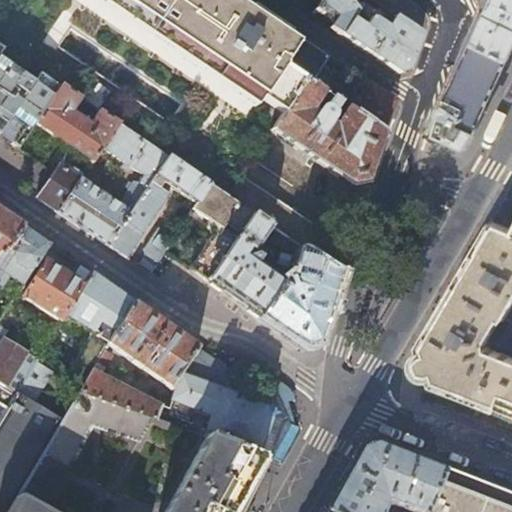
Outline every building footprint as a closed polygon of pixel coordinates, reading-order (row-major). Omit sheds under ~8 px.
[(306,82),(282,65),(296,44),(230,0),(0,0),(0,1),(0,46),(61,87),(81,100),(98,111),(117,124),(117,125),(167,159),(167,158),(210,186),(209,187),(252,216),(269,227),(277,232),(288,240),(326,265),(331,259),(335,252),(323,244),(321,242),(321,239),(325,233),(311,224),(240,175),(254,154),(269,131),(270,132),(306,82)] [(329,28),(339,35),(356,12),(352,1),(352,0),(321,0),(316,9),(325,15),(328,9),(337,16),(329,28)] [(511,51),(511,0),(492,0),(471,43),(508,60),(511,51)] [(356,12),(339,35),(398,74),(408,71),(421,35),(388,12),(381,23),(372,17),(365,27),(357,22),(361,15),(356,12)] [(480,120),(508,60),(471,43),(443,103),(434,133),(443,138),(465,148),(475,131),(480,120)] [(0,46),(0,136),(17,148),(35,124),(61,87),(0,46)] [(311,112),(324,94),(306,82),(270,132),(350,185),(368,182),(374,162),(383,133),(351,112),(348,111),(336,129),(330,125),(334,119),(334,117),(334,113),(331,110),(327,109),(323,109),(321,111),(317,117),(311,112)] [(383,92),(369,83),(351,112),(383,133),(396,101),(383,92)] [(72,113),(81,100),(61,87),(35,124),(91,162),(101,147),(117,125),(117,124),(98,111),(89,125),(72,113)] [(142,174),(137,183),(133,183),(119,204),(105,195),(111,185),(104,179),(97,190),(80,178),(56,211),(108,246),(167,159),(117,125),(101,147),(142,174)] [(158,189),(163,182),(190,200),(173,225),(179,230),(193,210),(209,187),(210,186),(167,158),(167,159),(108,246),(126,258),(169,195),(167,193),(166,194),(158,189)] [(35,197),(56,211),(80,178),(58,164),(35,197)] [(252,216),(209,187),(193,210),(217,227),(188,269),(206,282),(252,216)] [(0,209),(0,252),(3,254),(24,226),(5,213),(0,209)] [(269,227),(252,216),(206,282),(241,306),(266,271),(246,257),(250,252),(252,253),(269,227)] [(511,228),(503,225),(492,221),(450,292),(418,345),(423,348),(418,352),(416,354),(414,358),(414,363),(415,370),(418,374),(421,377),(424,379),(428,380),(433,380),(435,384),(511,414),(511,357),(490,349),(488,342),(501,318),(504,320),(511,306),(511,228)] [(49,244),(24,226),(3,254),(0,252),(0,287),(8,275),(23,284),(49,244)] [(137,266),(149,274),(174,238),(157,228),(143,250),(144,255),(137,266)] [(273,242),(282,249),(288,240),(277,232),(273,238),(273,242)] [(339,274),(326,265),(288,240),(282,249),(290,255),(294,255),(295,253),(299,255),(301,255),(292,284),(287,286),(266,271),(241,306),(303,349),(311,347),(317,344),(328,309),(339,274)] [(64,315),(90,273),(80,266),(72,278),(44,261),(21,296),(60,321),(64,315)] [(132,302),(90,273),(64,315),(92,331),(109,342),(132,302)] [(174,390),(201,351),(132,302),(109,342),(108,344),(139,365),(132,376),(150,388),(157,378),(174,390)] [(109,342),(92,331),(64,378),(81,388),(104,350),(108,344),(109,342)] [(0,335),(0,383),(16,393),(37,359),(0,335)] [(201,351),(174,390),(169,407),(93,378),(101,371),(111,355),(104,350),(81,388),(79,392),(197,435),(198,433),(270,460),(286,418),(282,412),(279,414),(273,406),(276,404),(272,397),(269,394),(275,389),(267,379),(238,360),(230,371),(201,351)] [(0,383),(0,418),(16,393),(0,383)] [(243,511),(270,460),(198,433),(197,435),(79,392),(62,421),(7,511),(57,511),(44,504),(94,426),(196,462),(170,511),(243,511)] [(0,511),(7,511),(62,421),(16,393),(0,418),(0,511)] [(270,460),(278,463),(295,433),(288,416),(286,418),(270,460)] [(353,459),(324,511),(425,511),(442,470),(406,455),(373,443),(359,448),(353,459)] [(511,511),(511,496),(461,477),(442,470),(425,511),(511,511)]
